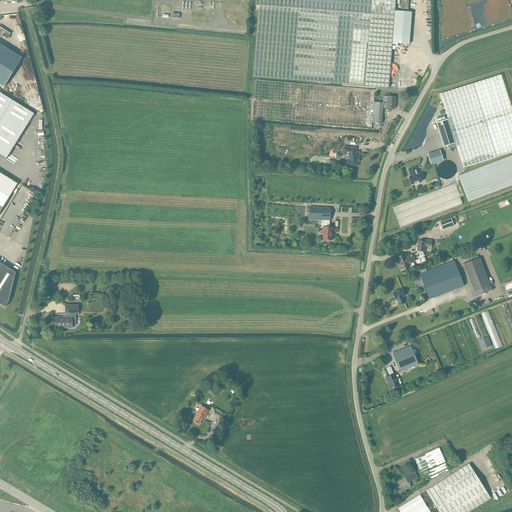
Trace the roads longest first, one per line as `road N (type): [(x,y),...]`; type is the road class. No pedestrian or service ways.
road 1 (unclassified): [(381,511),(353,378),(388,161),(452,48),(511,27)]
road 2 (track): [(28,306),(60,153),(25,0)]
road 3 (tertiary): [(280,511),(16,349)]
road 4 (track): [(25,4),(241,29)]
